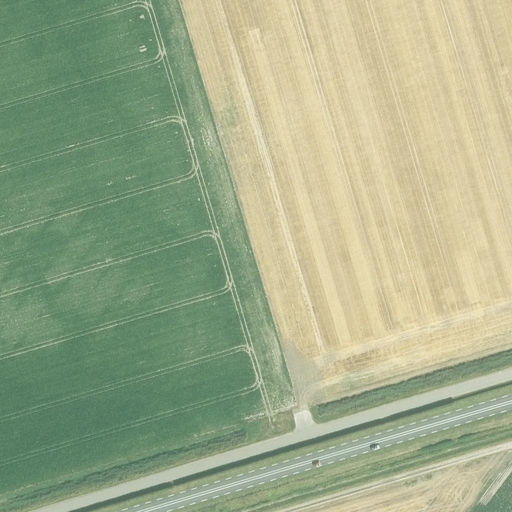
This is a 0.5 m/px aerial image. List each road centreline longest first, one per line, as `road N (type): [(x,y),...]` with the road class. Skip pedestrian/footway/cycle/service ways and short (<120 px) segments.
road 1 (unclassified): [(49,511),(511,374)]
road 2 (primary): [(142,511),(511,402)]
road 3 (track): [(286,511),(511,444)]
